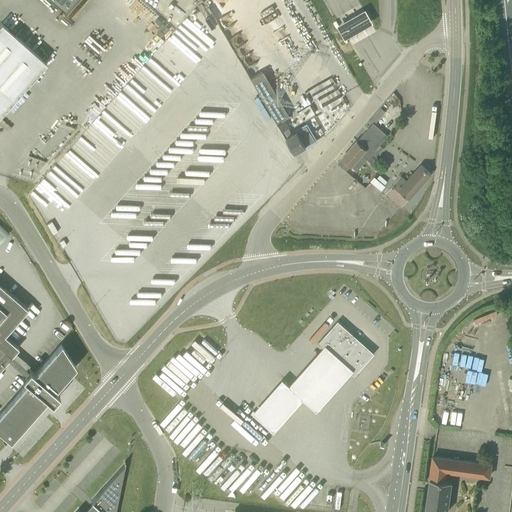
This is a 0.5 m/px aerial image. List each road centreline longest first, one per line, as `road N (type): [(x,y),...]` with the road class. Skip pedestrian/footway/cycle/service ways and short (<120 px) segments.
road 1 (unclassified): [(263,270),(258,241),(267,222),(422,46),(455,38)]
road 2 (unclassified): [(118,379),(0,197)]
road 3 (tertiary): [(118,379),(205,295),(263,270)]
road 4 (tertiary): [(0,511),(118,379)]
road 5 (unknown): [(245,16),(267,50),(303,71),(337,71),(367,111)]
road 6 (secondary): [(401,469),(436,307)]
road 7 (secondary): [(415,305),(401,469)]
road 8 (secondary): [(443,185),(455,38)]
road 9 (unclassified): [(162,511),(164,454),(118,379)]
